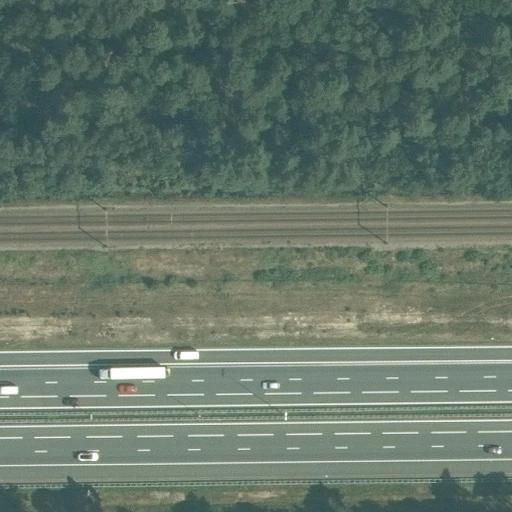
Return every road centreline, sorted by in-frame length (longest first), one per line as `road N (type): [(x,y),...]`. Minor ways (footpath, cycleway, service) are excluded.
road 1 (track): [(511,113),(0,133)]
road 2 (motorway): [(0,443),(511,437)]
road 3 (motorway): [(511,382),(0,388)]
road 4 (motorway): [(511,360),(0,360)]
